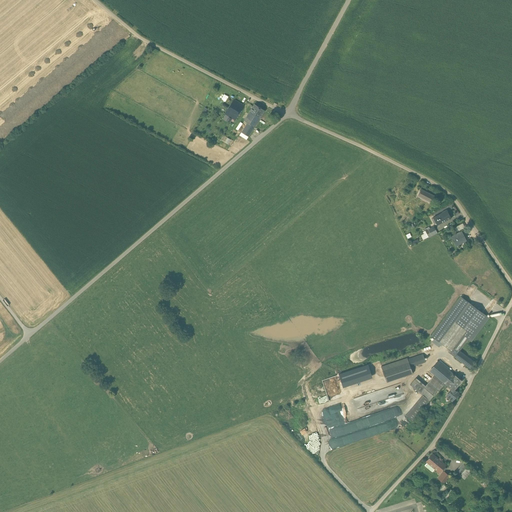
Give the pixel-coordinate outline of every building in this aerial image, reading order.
[(244,106),(234,100),(232,103),(242,109),(244,106)] [(242,109),(232,103),(227,110),(237,116),(242,109)] [(265,111),(255,104),(250,112),(260,118),(265,111)] [(237,116),(227,110),(224,114),(226,115),(232,119),(235,120),(237,116)] [(260,118),(250,112),(244,121),(248,123),(254,127),(260,118)] [(248,123),(241,132),(248,137),(254,127),(248,123)] [(434,196),(421,189),(418,196),(422,198),(431,202),(434,196)] [(446,210),(442,212),(442,213),(446,220),(446,221),(451,219),(446,210)] [(442,213),(434,218),(437,225),(446,220),(442,213)] [(467,224),(463,218),(452,225),(453,227),(461,222),(464,226),(467,224)] [(461,231),(452,236),(451,236),(456,246),(456,245),(466,240),(462,231),(461,231)] [(432,336),(439,341),(454,321),(468,302),(462,297),(432,336)] [(454,321),(439,341),(450,350),(448,352),(454,357),(459,350),(468,339),(486,315),(468,302),(454,321)] [(459,350),(454,357),(470,368),(475,362),(459,350)] [(423,354),(408,359),(410,367),(426,362),(423,354)] [(408,359),(407,358),(381,367),(387,382),(413,373),(410,367),(408,359)] [(455,375),(438,361),(430,371),(434,375),(445,383),(447,385),(455,375)] [(366,365),(339,372),(341,381),(338,382),(340,387),(370,378),(366,365)] [(434,375),(428,382),(438,390),(439,391),(445,383),(434,375)] [(447,385),(447,386),(453,391),(454,389),(462,381),(456,375),(455,375),(447,385)] [(323,379),(329,401),(341,397),(337,384),(332,386),(331,383),(337,381),(336,376),(323,379)] [(425,386),(416,378),(410,384),(420,392),(425,386)] [(425,386),(420,392),(422,395),(429,401),(438,390),(428,382),(425,386)] [(349,398),(360,396),(359,387),(348,390),(349,398)] [(453,391),(451,392),(449,392),(446,396),(452,401),(458,393),(454,389),(453,391)] [(422,395),(406,415),(413,421),(429,401),(422,395)] [(317,407),(292,418),(293,423),(319,412),(317,407)] [(311,414),(313,420),(324,416),(322,411),(316,413),(311,414)] [(303,437),(321,427),(318,423),(301,433),(303,437)] [(368,431),(370,436),(382,432),(380,426),(373,428),(374,431),(372,431),(371,430),(368,431)] [(327,449),(341,448),(341,440),(327,441),(327,449)] [(446,465),(432,454),(426,462),(439,473),(446,465)] [(463,462),(455,472),(460,476),(468,466),(463,462)] [(450,476),(444,471),(438,478),(444,483),(450,476)]
